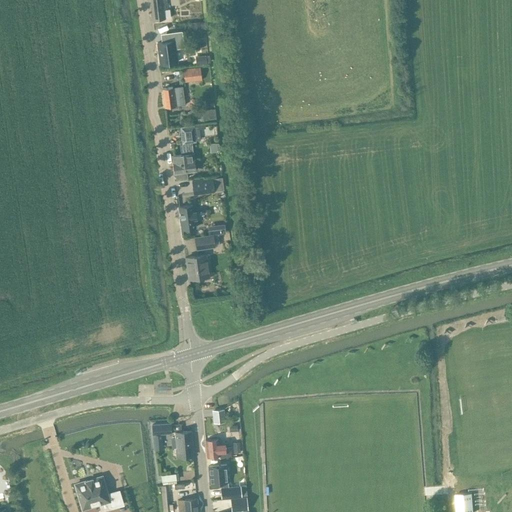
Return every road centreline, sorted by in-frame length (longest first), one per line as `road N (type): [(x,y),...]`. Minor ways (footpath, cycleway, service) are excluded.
road 1 (residential): [(190,355),(142,0)]
road 2 (unclassified): [(195,398),(283,348),(511,284)]
road 3 (secondary): [(511,267),(190,355)]
road 4 (unclassified): [(0,430),(113,401),(195,398)]
road 5 (secondary): [(190,355),(0,411)]
